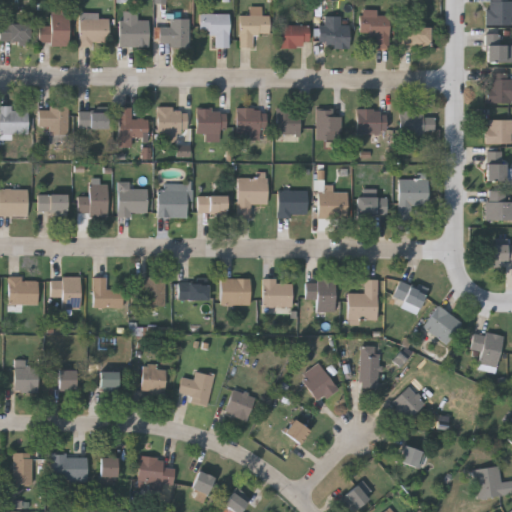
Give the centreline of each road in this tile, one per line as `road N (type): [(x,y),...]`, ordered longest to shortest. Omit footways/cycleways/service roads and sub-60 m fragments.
road 1 (residential): [(0,77),(459,81)]
road 2 (residential): [(0,247),(458,251)]
road 3 (residential): [(311,511),(218,443),(122,425),(0,424)]
road 4 (residential): [(458,251),(459,0)]
